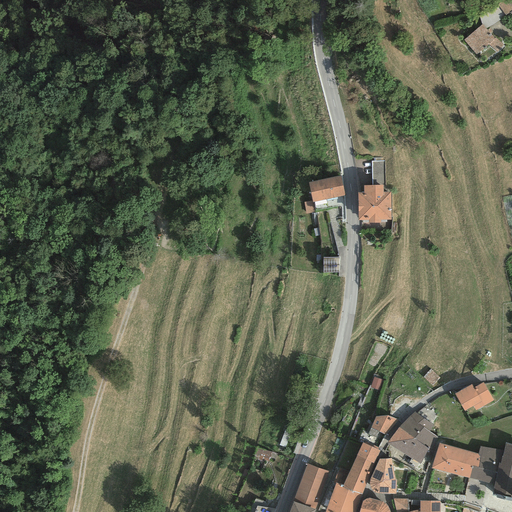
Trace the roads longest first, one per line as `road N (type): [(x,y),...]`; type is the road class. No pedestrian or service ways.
road 1 (tertiary): [(283,511),(338,367),(352,289),(350,173),(321,44),(321,0)]
road 2 (track): [(186,109),(74,511)]
